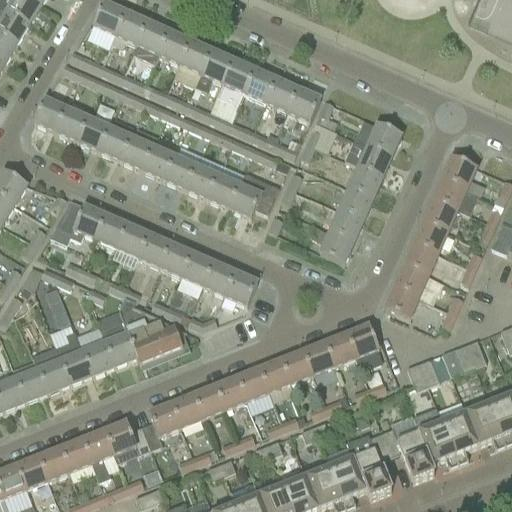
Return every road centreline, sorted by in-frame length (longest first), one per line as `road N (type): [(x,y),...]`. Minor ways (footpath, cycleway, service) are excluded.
road 1 (residential): [(292,283),(0,153)]
road 2 (residential): [(0,456),(265,351)]
road 3 (residential): [(451,113),(195,0)]
road 4 (residential): [(360,313),(451,113)]
road 5 (residential): [(0,146),(87,0)]
